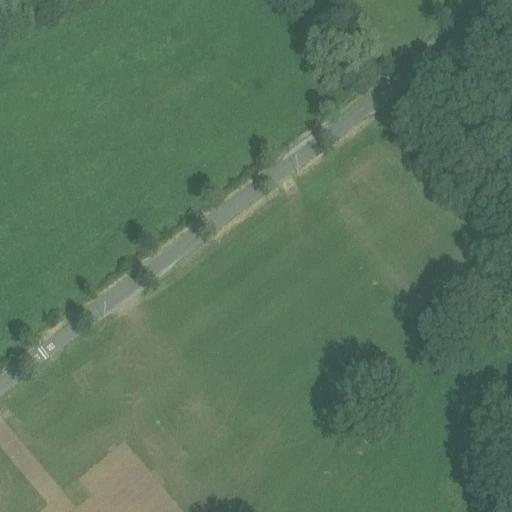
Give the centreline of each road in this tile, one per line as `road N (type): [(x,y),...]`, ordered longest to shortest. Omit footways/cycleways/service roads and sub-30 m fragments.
road 1 (tertiary): [(0,387),(495,0)]
road 2 (track): [(369,104),(511,150)]
